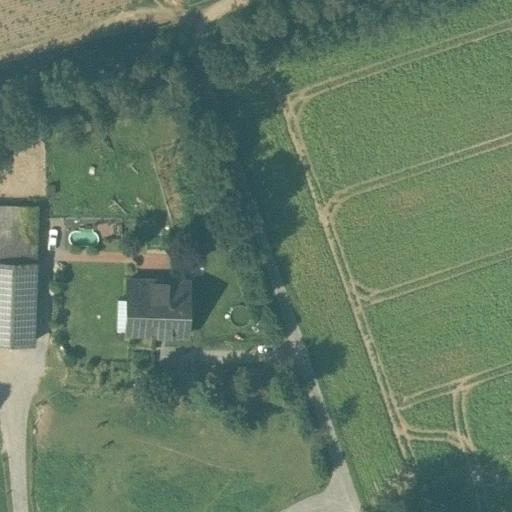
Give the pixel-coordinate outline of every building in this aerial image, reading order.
[(0,258),(11,259),(12,229),(0,228),(0,258)] [(36,229),(12,229),(11,259),(34,259),(36,229)] [(11,259),(0,258),(0,341),(32,342),(34,259),(11,259)] [(189,279),(128,277),(127,299),(133,299),(132,329),(126,329),(126,331),(187,333),(189,279)] [(186,368),(161,367),(160,392),(185,393),(186,368)]
